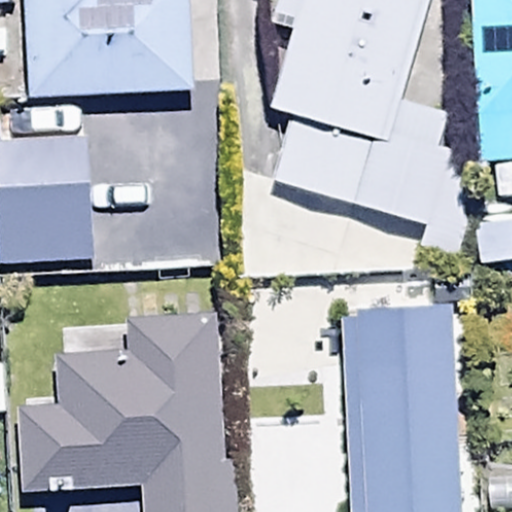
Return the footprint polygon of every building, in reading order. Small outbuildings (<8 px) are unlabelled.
[(17,0),(22,103),(190,95),(185,0),(17,0)] [(285,120),(267,182),(354,209),(373,145),(383,148),(385,144),(431,157),(442,120),(394,105),(425,0),(271,0),(263,29),(284,35),(260,112),(285,120)] [(482,174),(481,163),(511,162),(511,0),(464,0),(468,107),(456,107),(458,175),(482,174)] [(0,268),(89,264),(82,139),(0,144),(0,268)] [(424,302),(384,319),(420,400),(422,447),(459,446),(456,380),(424,302)] [(17,413),(21,496),(137,490),(138,511),(235,511),(233,464),(218,465),(211,318),(120,322),(122,354),(55,357),(57,411),(17,413)]
